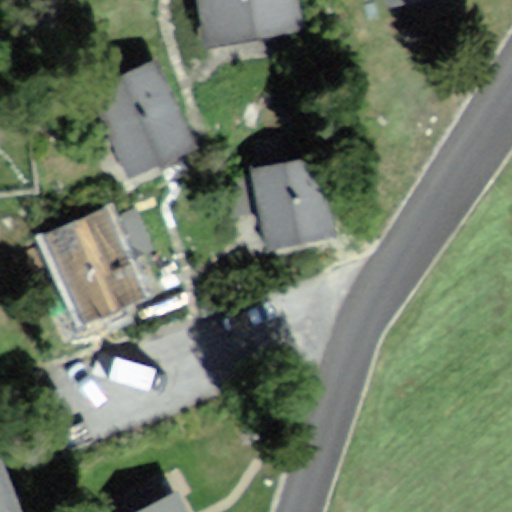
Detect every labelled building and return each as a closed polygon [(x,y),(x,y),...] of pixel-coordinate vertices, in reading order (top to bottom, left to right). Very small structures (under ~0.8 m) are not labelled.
[(300,0),(192,0),(202,54),(307,35),(300,0)] [(482,0),(404,0),(407,13),(483,1),(482,0)] [(152,55),(92,85),(138,179),(198,149),(152,55)] [(351,154),(249,168),(260,252),(362,238),(351,154)] [(128,211),(53,251),(100,338),(175,298),(128,211)] [(179,511),(170,487),(108,511),(179,511)]
